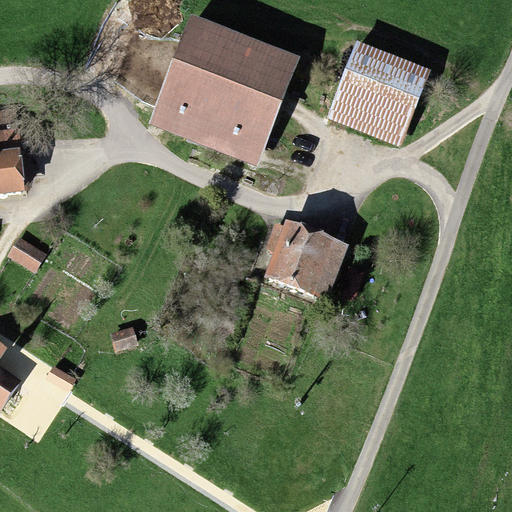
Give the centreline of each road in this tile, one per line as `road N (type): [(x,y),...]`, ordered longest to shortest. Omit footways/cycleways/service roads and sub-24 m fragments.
road 1 (track): [(494,102),(319,208),(267,203),(134,144),(90,85),(0,81)]
road 2 (unclassified): [(349,511),(511,70)]
